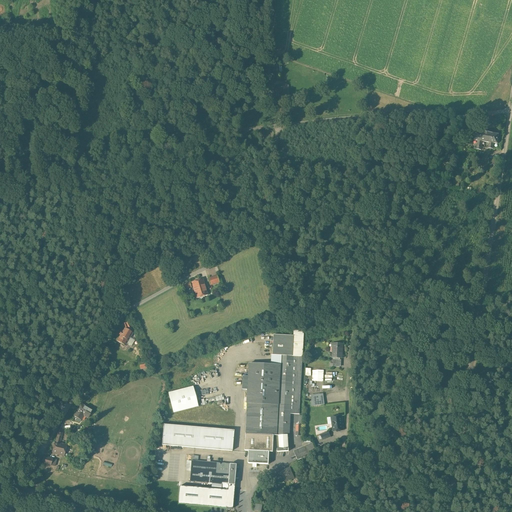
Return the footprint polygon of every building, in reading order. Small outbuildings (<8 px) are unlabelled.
[(286,85),(278,85),(279,97),(287,97),(286,85)] [(217,276),(208,279),(210,285),(219,282),(217,276)] [(203,279),(191,283),(196,299),(208,296),(203,279)] [(129,322),(122,324),(124,329),(129,331),(132,330),(129,322)] [(124,329),(117,341),(125,346),(132,333),(129,331),(124,329)] [(272,365),(249,363),(249,377),(243,376),(242,390),(248,390),(246,434),(274,435),(276,435),(289,436),(289,435),(290,414),(299,414),(303,331),(294,331),(294,336),(274,335),(272,365)] [(342,344),(332,343),(332,344),(333,344),(332,358),(342,358),(342,344)] [(323,381),(323,369),(312,369),(312,381),(323,381)] [(214,371),(190,377),(192,387),(168,393),(173,413),(197,407),(198,407),(222,401),(214,371)] [(92,411),(81,404),(74,416),(81,420),(84,415),(89,417),(92,411)] [(341,417),(332,418),(334,431),(340,430),(340,432),(342,431),(342,430),(343,430),(341,417)] [(234,431),(163,425),(162,445),(232,451),(234,431)] [(274,435),(246,434),(245,451),(249,451),(249,450),(269,452),(273,452),(274,435)] [(289,436),(276,435),(277,450),(288,451),(289,436)] [(59,443),(55,442),(52,452),(63,456),(66,445),(59,443)] [(312,442),(296,449),(295,446),(292,448),(297,461),(316,452),(312,442)] [(269,452),(249,450),(249,451),(248,463),(268,464),(269,452)] [(52,459),(43,457),(41,463),(51,465),(52,459)] [(193,462),(191,462),(190,481),(204,483),(206,463),(198,462),(193,462)] [(236,466),(206,463),(204,483),(222,484),(234,485),(236,466)] [(290,468),(280,473),(282,477),(285,482),(294,478),(290,468)] [(234,485),(222,484),(221,491),(180,488),(179,504),(212,507),(232,508),(234,485)]
